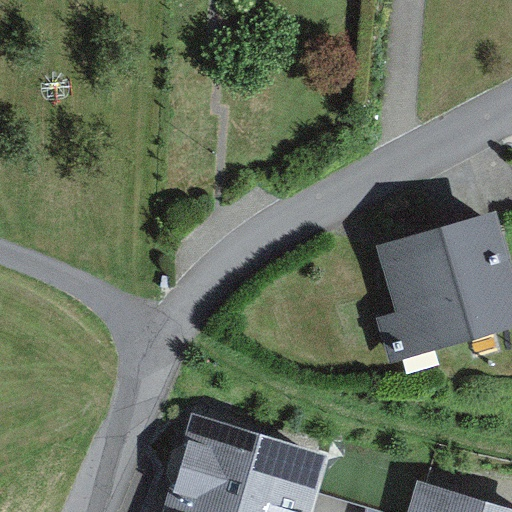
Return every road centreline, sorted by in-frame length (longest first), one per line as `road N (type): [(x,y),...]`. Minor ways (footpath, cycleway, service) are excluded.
road 1 (residential): [(85,511),(166,329),(223,266),(321,205),(511,108)]
road 2 (track): [(166,329),(0,253)]
